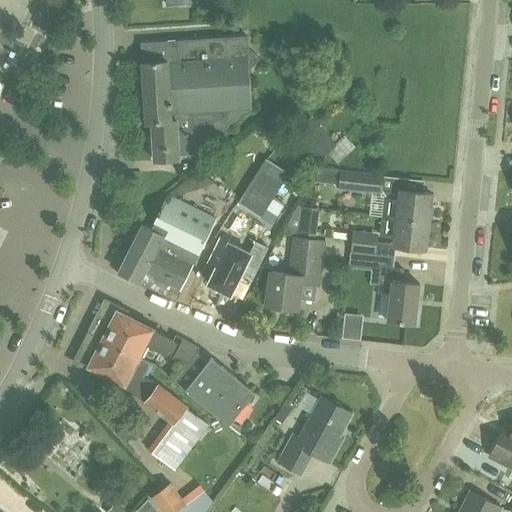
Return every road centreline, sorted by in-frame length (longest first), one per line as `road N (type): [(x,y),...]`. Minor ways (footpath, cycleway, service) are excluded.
road 1 (residential): [(445,369),(491,0)]
road 2 (residential): [(359,359),(263,350),(207,335),(64,267)]
road 3 (tertiary): [(64,267),(99,125),(100,0)]
road 4 (residential): [(414,511),(485,374)]
road 5 (tertiary): [(0,403),(64,267)]
road 6 (residential): [(351,480),(414,365)]
